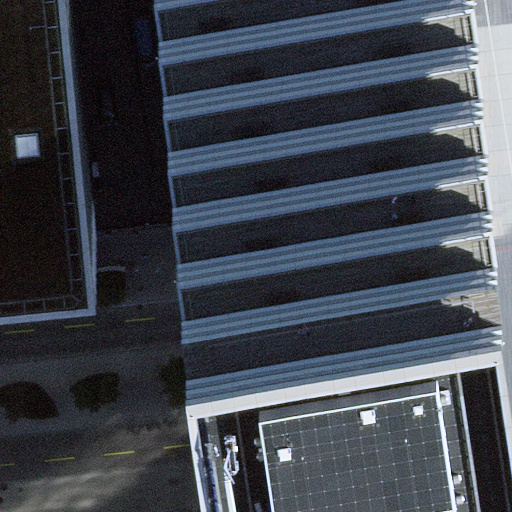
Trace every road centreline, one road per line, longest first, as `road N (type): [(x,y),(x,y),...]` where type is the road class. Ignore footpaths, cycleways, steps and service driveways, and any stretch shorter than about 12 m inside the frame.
road 1 (secondary): [(511,276),(0,353)]
road 2 (secondary): [(0,444),(511,367)]
